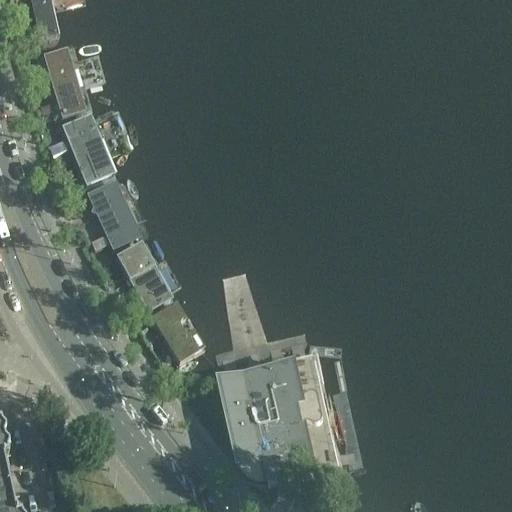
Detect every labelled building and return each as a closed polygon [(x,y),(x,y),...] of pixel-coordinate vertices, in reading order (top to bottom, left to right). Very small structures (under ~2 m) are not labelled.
[(51,0),(31,0),(41,43),(60,38),(51,0)] [(68,51),(44,59),(64,124),(88,117),(68,51)] [(92,119),(63,132),(88,191),(117,178),(92,119)] [(114,255),(144,241),(117,184),(87,198),(114,255)] [(145,246),(117,262),(148,318),(177,302),(145,246)] [(173,309),(148,325),(178,372),(203,356),(173,309)] [(328,451),(323,429),(324,428),(323,427),(319,409),(319,408),(319,407),(318,407),(314,388),(315,388),(314,387),(310,368),(310,367),(244,382),(219,388),(222,401),(239,472),(240,472),(240,474),(241,476),(242,478),(244,481),(246,483),(247,485),(249,486),(251,487),(253,488),(257,489),(260,490),(265,490),(268,489),(268,490),(334,476),(334,474),(333,474),(328,452),(329,452),(329,451),(328,451)] [(11,511),(10,507),(7,493),(0,494),(0,511),(11,511)]
